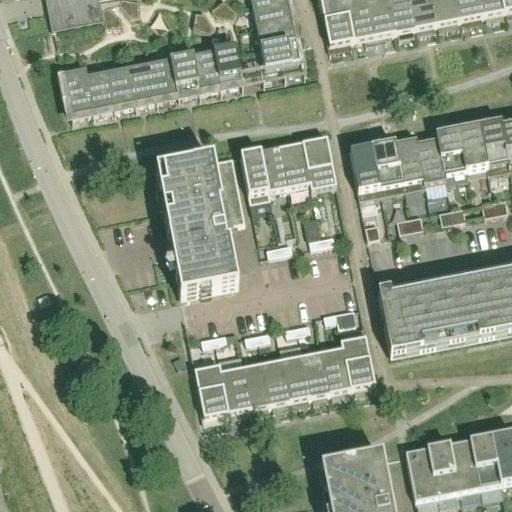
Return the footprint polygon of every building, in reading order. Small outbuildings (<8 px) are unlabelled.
[(45,0),(53,39),(74,35),(103,29),(103,25),(101,17),(108,14),(109,14),(118,11),(122,4),(121,0),(45,0)] [(248,0),(252,14),(288,7),(286,0),(248,0)] [(374,45),(395,41),(388,0),(366,4),(374,45)] [(395,41),(414,37),(407,0),(389,0),(388,0),(395,41)] [(407,0),(414,37),(436,33),(429,0),(407,0)] [(429,0),(436,33),(459,29),(453,0),(429,0)] [(453,0),(459,29),(483,24),(477,0),(453,0)] [(477,0),(483,24),(504,20),(499,0),(477,0)] [(511,0),(499,0),(504,20),(511,18),(511,0)] [(329,54),(353,49),(344,2),(319,7),(324,28),(329,54)] [(374,45),(366,4),(346,8),(345,2),(344,2),(353,49),(374,45)] [(122,4),(118,11),(125,20),(126,17),(130,5),(128,5),(122,4)] [(130,5),(126,17),(139,16),(139,7),(130,5)] [(223,7),(217,12),(224,22),(230,14),(223,7)] [(256,35),(292,28),(288,7),(252,14),(256,35)] [(217,12),(210,17),(216,25),(221,25),(224,22),(217,12)] [(108,14),(101,17),(103,25),(113,23),(117,22),(109,14),(108,14)] [(230,14),(224,22),(221,25),(233,26),(236,19),(230,14)] [(204,20),(195,19),(193,27),(206,29),(207,25),(204,20)] [(113,23),(112,35),(120,35),(121,25),(117,22),(113,23)] [(113,23),(103,25),(103,29),(104,35),(112,35),(113,23)] [(207,25),(206,29),(201,39),(209,41),(214,35),(207,25)] [(206,29),(193,27),(192,35),(201,39),(206,29)] [(260,56),(296,49),(292,28),(256,35),(260,56)] [(296,49),(260,56),(264,78),(280,75),(282,82),(303,81),(296,49)] [(213,60),(220,97),(243,92),(240,81),(235,56),(213,60)] [(191,64),(199,101),(220,97),(213,60),(191,64)] [(170,68),(177,105),(199,101),(191,64),(170,68)] [(149,72),(156,109),(177,105),(170,68),(149,72)] [(128,77),(135,113),(156,109),(149,72),(128,77)] [(107,81),(114,117),(135,113),(128,77),(107,81)] [(93,121),(85,85),(74,87),(73,80),(62,82),(61,82),(70,126),(93,121)] [(85,85),(93,121),(114,117),(107,81),(85,85)] [(509,179),(500,131),(478,135),(488,183),(509,179)] [(511,176),(511,133),(501,135),(501,131),(500,131),(509,179),(510,179),(510,177),(511,176)] [(488,183),(478,135),(457,139),(465,180),(486,176),(487,183),(488,183)] [(465,180),(457,139),(436,143),(445,189),(446,189),(445,184),(465,180)] [(445,189),(436,143),(435,143),(436,148),(417,152),(416,147),(415,147),(424,196),(425,195),(425,193),(445,189)] [(310,193),(309,193),(310,200),(336,195),(326,147),(302,152),(310,193)] [(424,196),(415,147),(394,151),(403,200),(424,196)] [(403,200),(394,151),(371,156),(381,204),(403,200)] [(302,152),(278,157),(286,198),(309,193),(310,193),(302,152)] [(381,204),(371,156),(349,160),(359,208),(381,204)] [(278,157),(260,160),(267,201),(286,198),(278,157)] [(260,160),(240,164),(248,205),(267,201),(260,160)] [(180,308),(186,307),(237,297),(234,277),(229,252),(225,234),(244,230),(232,166),(194,173),(162,180),(155,181),(156,186),(162,216),(168,248),(169,254),(180,308)] [(507,220),(505,207),(493,209),(496,222),(507,220)] [(496,222),(493,209),(481,212),(484,225),(496,222)] [(465,228),(462,215),(451,218),(453,231),(465,228)] [(453,231),(451,218),(439,220),(441,233),(453,231)] [(422,237),(420,224),(408,226),(411,239),(422,237)] [(411,239),(408,226),(396,228),(399,241),(411,239)] [(378,245),(376,232),(364,235),(366,248),(378,245)] [(332,243),(320,245),(322,254),(334,252),(332,243)] [(320,245),(308,248),(309,256),(322,254),(320,245)] [(279,262),(292,260),(290,251),(278,254),(279,262)] [(278,254),(265,256),(267,265),(279,262),(278,254)] [(390,365),(511,341),(511,276),(377,303),(390,365)] [(335,321),(337,329),(349,327),(347,319),(335,321)] [(325,331),(337,329),(335,321),(323,323),(325,331)] [(296,335),(298,343),(310,340),(308,332),(296,335)] [(286,345),(298,343),(296,335),(284,337),(286,345)] [(256,342),(258,350),(270,348),(268,340),(256,342)] [(213,345),(214,353),(226,350),(225,342),(213,345)] [(246,353),(258,350),(256,342),(244,345),(246,353)] [(202,355),(214,353),(213,345),(201,347),(202,355)] [(341,351),(350,398),(374,393),(365,346),(341,351)] [(329,402),(350,398),(341,351),(340,351),(341,358),(321,362),(329,402)] [(310,406),(329,402),(321,362),(302,365),(310,406)] [(289,410),(310,406),(302,365),(281,369),(289,410)] [(270,414),(289,410),(281,369),(262,373),(270,414)] [(251,418),(270,414),(262,373),(243,377),(251,418)] [(219,374),(218,375),(227,422),(251,418),(243,377),(221,381),(219,374)] [(203,427),(227,422),(218,375),(194,379),(203,427)] [(511,491),(511,440),(491,445),(501,494),(511,491)] [(501,494),(491,445),(470,449),(479,498),(501,494)] [(479,498),(470,449),(449,453),(458,502),(479,498)] [(458,502),(449,453),(427,457),(437,506),(458,502)] [(437,506),(427,457),(405,462),(415,511),(437,506)] [(390,511),(386,490),(382,466),(320,478),(326,508),(327,511),(390,511)]
